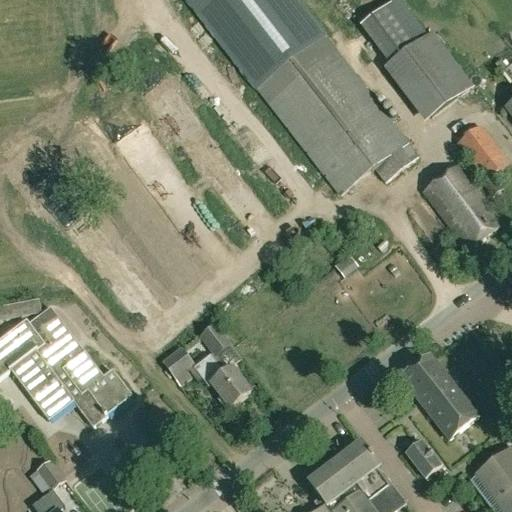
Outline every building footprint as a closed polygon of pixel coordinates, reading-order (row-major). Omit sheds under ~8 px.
[(393,6),(364,28),(390,63),(420,41),(393,6)] [(474,90),(434,36),(392,67),(432,121),(474,90)] [(386,187),(419,161),(325,40),(258,92),(341,199),(375,172),(386,187)] [(494,66),(503,76),(505,74),(504,73),(511,66),(511,57),(504,64),(501,61),(494,66)] [(511,67),(504,73),(505,74),(505,75),(503,76),(510,86),(511,84),(511,67)] [(481,131),(458,148),(487,186),(483,189),(493,202),(503,195),(493,182),(510,169),(481,131)] [(469,256),(505,229),(461,169),(425,196),(469,256)] [(113,265),(105,273),(110,279),(132,259),(93,217),(80,229),(113,265)] [(334,268),(346,282),(360,271),(349,257),(334,268)] [(288,310),(303,302),(295,286),(279,294),(288,310)] [(0,324),(41,316),(38,302),(0,310),(0,324)] [(27,325),(0,345),(0,381),(11,374),(48,423),(74,404),(93,430),(108,419),(107,418),(132,400),(113,374),(104,381),(56,317),(34,334),(27,325)] [(218,329),(200,341),(216,362),(233,348),(218,329)] [(166,371),(176,383),(198,365),(188,353),(166,371)] [(433,359),(404,381),(443,431),(453,423),(462,435),(479,422),(470,410),(472,409),(433,359)] [(231,412),(252,396),(233,371),(225,377),(214,362),(201,371),(213,386),(212,387),(231,412)] [(423,445),(407,457),(426,482),(442,470),(423,445)] [(381,472),(381,471),(363,447),(311,486),(329,509),(325,511),(401,511),(408,507),(381,472)] [(511,452),(478,478),(498,505),(511,495),(511,452)] [(51,464),(36,474),(37,475),(31,480),(46,500),(54,495),(53,493),(66,484),(51,464)] [(511,511),(511,495),(498,505),(503,511),(511,511)]
